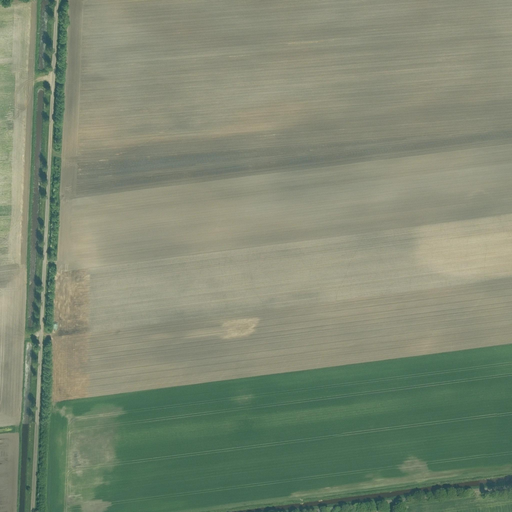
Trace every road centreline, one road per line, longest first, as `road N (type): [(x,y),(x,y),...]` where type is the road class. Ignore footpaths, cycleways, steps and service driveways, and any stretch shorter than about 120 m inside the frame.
road 1 (unclassified): [(56,0),(32,511)]
road 2 (unclassified): [(511,487),(318,511)]
